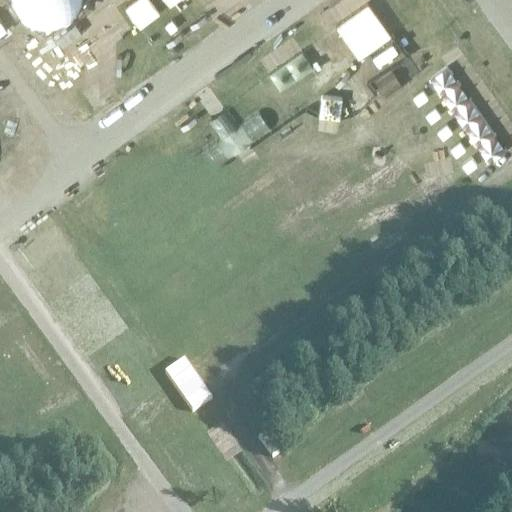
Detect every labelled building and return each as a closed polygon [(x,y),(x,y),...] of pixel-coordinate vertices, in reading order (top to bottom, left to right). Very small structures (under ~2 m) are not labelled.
[(418,40),(377,50),(394,118),(416,113),(406,71),(424,67),(418,40)] [(192,147),(191,166),(237,166),(238,125),(221,125),(220,147),(192,147)] [(339,144),(347,164),(387,148),(379,127),(339,144)] [(296,130),(256,129),(256,170),(295,171),(296,130)] [(191,189),(218,229),(239,214),(212,175),(191,189)] [(348,223),(370,223),(371,180),(349,179),(348,223)] [(250,192),(252,228),(295,226),(294,190),(250,192)] [(418,217),(409,220),(417,244),(426,241),(418,217)] [(339,257),(340,235),(297,233),(296,276),(317,277),(318,257),(339,257)] [(284,280),(241,285),(243,307),(287,302),(284,280)] [(90,295),(74,304),(84,323),(101,314),(90,295)] [(48,326),(39,330),(49,348),(57,344),(48,326)]
